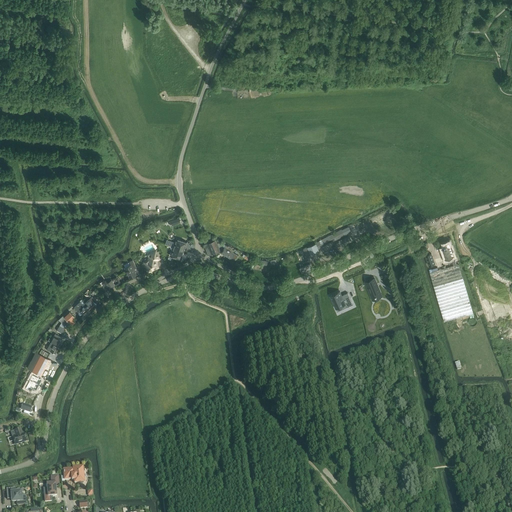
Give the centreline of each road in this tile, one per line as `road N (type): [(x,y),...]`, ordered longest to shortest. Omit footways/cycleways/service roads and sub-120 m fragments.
road 1 (track): [(133,204),(122,242),(63,303),(28,169),(104,172),(125,204)]
road 2 (unclassified): [(199,258),(179,188),(181,157),(245,0)]
road 3 (unclassified): [(256,288),(290,283),(406,232),(510,199)]
road 4 (unclassified): [(0,472),(36,458),(56,389),(79,347),(149,286)]
road 5 (track): [(141,204),(0,200)]
